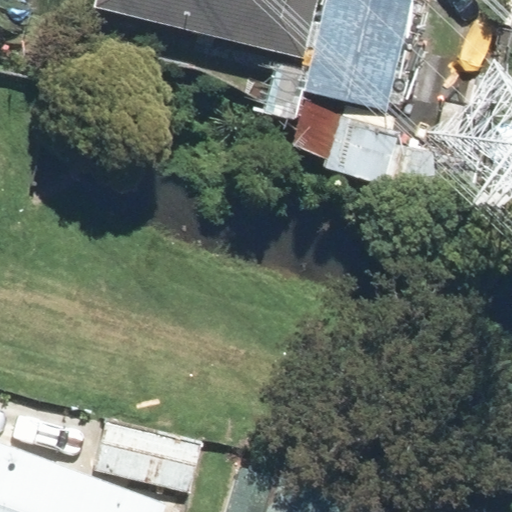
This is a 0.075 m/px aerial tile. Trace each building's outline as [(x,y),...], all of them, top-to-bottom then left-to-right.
[(86,0),(84,11),(299,63),(314,0),(86,0)] [(408,0),(318,0),(296,93),(382,113),(408,0)] [(395,129),(298,102),(282,159),(379,186),(395,129)] [(99,421),(87,471),(189,494),(201,444),(99,421)] [(0,447),(0,511),(159,511),(161,508),(0,447)] [(370,511),(232,467),(217,511),(370,511)]
